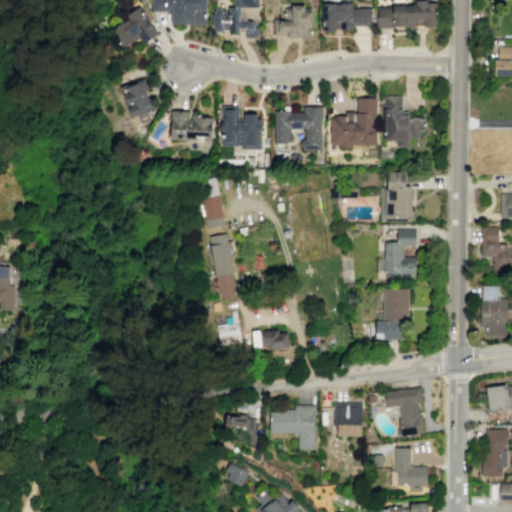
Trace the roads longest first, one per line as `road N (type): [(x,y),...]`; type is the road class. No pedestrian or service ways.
road 1 (tertiary): [(457,359),(458,0)]
road 2 (residential): [(511,352),(170,400)]
road 3 (residential): [(458,64),(349,64),(273,76),(182,71)]
road 4 (tertiary): [(454,511),(457,359)]
